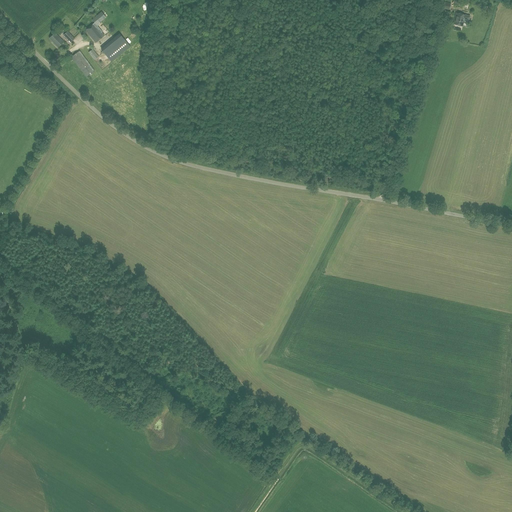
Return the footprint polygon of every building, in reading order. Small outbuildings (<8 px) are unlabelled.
[(95,22),(86,30),(91,37),(96,42),(104,35),(100,30),(97,27),(101,24),(100,22),(106,17),(101,12),(92,19),(95,22)] [(462,26),(464,18),(468,19),(469,19),(470,16),(469,16),(465,14),(456,12),(454,19),(455,20),(454,23),(462,26)] [(75,39),(68,31),(64,35),(71,42),(75,39)] [(49,38),(58,48),(64,42),(55,33),(49,38)] [(120,33),(101,49),(112,62),(130,46),(120,33)] [(89,53),(95,60),(99,57),(93,49),(89,53)] [(72,57),(87,77),(95,71),(80,51),(72,57)] [(105,76),(110,73),(103,62),(98,66),(105,76)]
